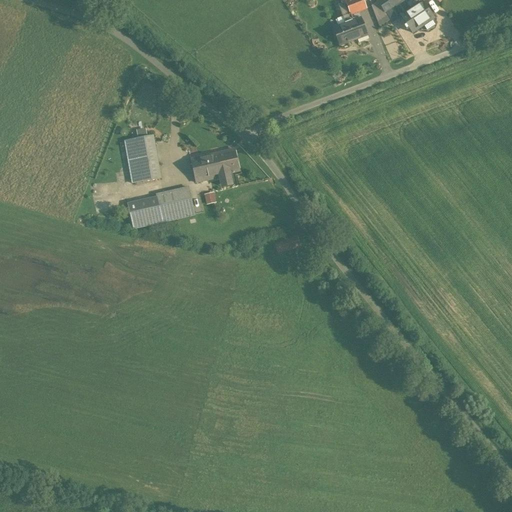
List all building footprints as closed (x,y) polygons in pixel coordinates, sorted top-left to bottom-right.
[(350,0),(338,5),(342,18),(366,8),(362,0),(350,0)] [(399,0),(380,0),(378,2),(385,12),(401,2),(399,0)] [(422,3),(401,16),(412,33),(433,19),(422,3)] [(361,18),(333,29),(339,46),(367,35),(361,18)] [(152,136),(134,139),(142,182),(160,179),(152,136)] [(135,140),(125,142),(132,184),(142,182),(135,140)] [(235,150),(190,160),(196,183),(212,179),(212,177),(239,171),(239,170),(237,171),(233,151),(235,151),(235,150)] [(188,188),(156,195),(156,198),(162,222),(194,215),(188,188)] [(216,192),(205,194),(208,205),(218,202),(216,192)] [(156,198),(127,205),(132,229),(162,222),(156,198)] [(297,236),(274,244),(277,253),(300,246),(297,236)]
